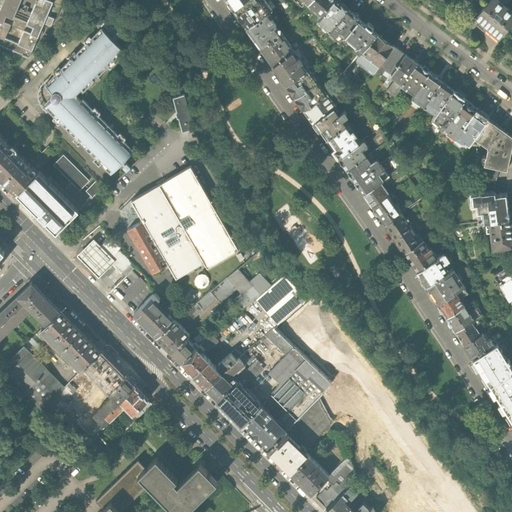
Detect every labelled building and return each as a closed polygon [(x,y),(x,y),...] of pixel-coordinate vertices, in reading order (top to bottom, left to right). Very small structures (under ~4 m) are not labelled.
[(0,0),(0,5),(1,6),(0,8),(0,44),(29,57),(44,23),(51,26),(54,19),(56,20),(61,6),(60,6),(62,0),(83,0),(86,1),(86,0),(36,0),(26,24),(13,18),(21,0),(0,0)] [(224,0),(235,14),(254,0),(224,0)] [(244,26),(266,11),(271,8),(267,2),(269,1),(268,0),(254,0),(235,14),(244,26)] [(306,0),(319,11),(329,0),(306,0)] [(316,14),(327,25),(347,5),(341,0),(329,0),(319,11),(316,14)] [(511,11),(498,0),(488,0),(475,16),(499,37),(511,22),(511,11)] [(338,26),(342,29),(357,14),(347,5),(327,25),(325,27),(332,32),(338,26)] [(257,45),(276,31),(271,24),(274,23),(266,11),(244,26),(257,45)] [(361,46),(376,29),(371,25),(373,23),(366,17),(364,20),(357,14),(342,29),(337,36),(343,41),(348,35),(361,46)] [(355,52),(375,67),(394,43),(376,29),(361,46),(355,52)] [(270,64),(291,50),(278,31),(276,31),(257,45),(270,64)] [(50,100),(44,107),(114,174),(122,166),(130,157),(73,102),(115,56),(121,50),(112,41),(103,32),(47,89),(50,94),(49,97),(50,100)] [(385,67),(389,70),(404,51),(394,43),(375,67),(373,69),(380,74),(385,67)] [(283,82),(306,66),(297,53),(294,54),(291,50),(270,64),(283,82)] [(394,91),(401,82),(417,60),(404,51),(389,70),(395,75),(386,86),(394,91)] [(412,90),(428,68),(417,60),(401,82),(412,90)] [(283,82),(292,94),(315,78),(306,66),(283,82)] [(410,92),(424,102),(442,78),(428,68),(412,90),(410,92)] [(292,94),(301,107),(324,91),(315,78),(292,94)] [(435,110),(454,87),(442,78),(424,102),(435,110)] [(430,116),(443,126),(465,97),(465,96),(454,87),(435,110),(430,116)] [(309,117),(333,101),(326,90),(324,91),(301,107),(309,117)] [(185,94),(174,97),(177,110),(177,112),(178,116),(179,117),(183,131),(195,127),(185,94)] [(446,130),(453,136),(476,106),(465,97),(443,126),(447,129),(446,130)] [(323,134),(345,119),(341,113),(344,110),(340,105),(337,106),(333,101),(309,117),(315,126),(317,124),(323,134)] [(474,133),(489,115),(476,106),(453,136),(460,140),(463,136),(468,140),(474,133)] [(511,132),(489,115),(474,133),(488,143),(485,160),(486,160),(499,164),(507,166),(511,143),(511,132)] [(335,153),(358,137),(345,119),(323,134),(331,145),(330,146),(335,153)] [(0,177),(5,182),(16,194),(38,173),(0,134),(0,177)] [(335,153),(343,165),(369,147),(361,135),(358,137),(335,153)] [(369,147),(343,165),(352,177),(377,159),(369,147)] [(62,157),(53,167),(79,194),(89,183),(62,157)] [(352,177),(360,189),(378,178),(387,172),(377,159),(352,177)] [(497,174),(499,164),(486,160),(483,173),(497,174)] [(141,215),(143,219),(167,262),(176,277),(204,261),(207,267),(239,249),(190,165),(132,199),(138,210),(136,211),(136,213),(137,216),(141,215)] [(16,194),(56,234),(79,211),(39,171),(38,173),(16,194)] [(494,184),(497,174),(483,173),(482,180),(494,184)] [(369,202),(386,191),(387,190),(378,178),(360,189),(369,202)] [(102,189),(95,183),(85,193),(92,199),(102,189)] [(505,187),(493,189),(492,185),(481,186),(481,185),(466,186),(467,201),(473,200),(475,217),(486,216),(507,214),(505,187)] [(369,202),(381,220),(398,209),(386,191),(369,202)] [(381,220),(400,249),(418,237),(399,208),(398,209),(381,220)] [(507,214),(486,216),(488,244),(511,241),(509,213),(507,214)] [(153,271),(167,262),(143,219),(128,227),(153,271)] [(400,249),(413,267),(435,253),(429,244),(426,245),(420,236),(418,237),(400,249)] [(132,263),(119,250),(121,248),(111,237),(100,248),(103,251),(111,258),(109,261),(112,264),(121,273),(121,272),(126,277),(134,269),(130,264),(132,263)] [(99,277),(104,272),(115,260),(94,239),(83,251),(78,256),(99,277)] [(443,249),(435,253),(413,267),(423,282),(446,268),(441,261),(448,257),(443,249)] [(511,294),(511,293),(511,260),(505,263),(504,260),(491,269),(508,297),(511,294)] [(423,282),(435,300),(463,283),(452,264),(446,268),(423,282)] [(238,268),(227,277),(237,288),(241,293),(252,283),(249,280),(238,268)] [(271,285),(259,272),(249,280),(252,283),(241,293),(237,288),(233,291),(237,296),(234,299),(243,308),(255,298),(271,285)] [(255,298),(278,324),(309,297),(283,275),(271,285),(255,298)] [(227,277),(185,312),(191,319),(216,298),(220,302),(233,291),(237,288),(227,277)] [(46,324),(60,311),(45,296),(32,282),(18,295),(31,308),(46,324)] [(435,300),(443,313),(463,301),(458,295),(467,289),(463,283),(435,300)] [(166,316),(154,304),(160,298),(155,292),(134,313),(156,336),(175,320),(169,314),(166,316)] [(18,295),(0,312),(0,316),(10,328),(31,308),(18,295)] [(463,301),(443,313),(452,328),(470,317),(480,311),(476,304),(467,309),(463,301)] [(50,340),(60,350),(80,331),(76,328),(60,311),(46,324),(41,329),(51,339),(50,340)] [(0,337),(10,328),(0,316),(0,337)] [(478,330),(470,317),(452,328),(460,341),(478,330)] [(175,320),(156,336),(171,351),(186,337),(189,334),(175,320)] [(294,346),(274,327),(265,335),(286,355),(294,346)] [(478,330),(460,341),(470,357),(490,344),(495,342),(501,338),(497,331),(486,338),(481,329),(478,330)] [(84,335),(80,331),(60,350),(71,361),(71,360),(82,370),(84,368),(100,352),(84,335)] [(171,351),(181,361),(208,338),(203,332),(194,339),(196,342),(193,344),(186,337),(171,351)] [(218,341),(213,334),(208,338),(181,361),(192,372),(193,374),(209,360),(208,358),(201,351),(204,349),(205,351),(206,350),(218,341)] [(270,348),(263,339),(257,343),(265,352),(270,348)] [(495,342),(470,357),(487,385),(511,370),(495,342)] [(294,346),(286,355),(269,372),(281,384),(271,394),(286,409),(277,419),(286,429),(317,398),(332,382),(294,346)] [(63,388),(23,347),(2,369),(42,409),(48,404),(64,388),(63,388)] [(239,358),(241,355),(235,349),(231,353),(237,359),(239,358)] [(84,368),(96,380),(112,364),(109,361),(100,352),(84,368)] [(209,360),(193,374),(206,386),(237,359),(231,353),(219,363),(219,364),(220,365),(218,368),(209,360)] [(249,358),(244,353),(241,355),(239,358),(243,363),(249,358)] [(206,386),(217,398),(232,382),(226,376),(228,374),(229,375),(230,375),(243,364),(243,363),(239,358),(237,359),(206,386)] [(256,361),(243,373),(251,381),(264,369),(256,361)] [(108,393),(109,391),(124,376),(123,375),(121,373),(112,364),(96,380),(105,389),(108,393)] [(511,370),(487,385),(504,413),(511,407),(511,370)] [(131,383),(124,376),(109,391),(115,397),(119,401),(134,386),(131,383)] [(242,423),(243,422),(260,405),(235,379),(232,382),(217,398),(242,423)] [(48,404),(55,411),(65,401),(77,389),(70,382),(63,388),(64,388),(48,404)] [(377,384),(339,410),(361,441),(357,444),(355,447),(400,511),(446,511),(447,511),(430,488),(423,493),(419,487),(440,473),(427,455),(394,434),(392,436),(385,432),(378,423),(378,424),(371,415),(390,402),(377,384)] [(134,386),(119,401),(99,421),(96,424),(102,430),(123,408),(122,407),(124,405),(141,423),(156,409),(141,393),(134,386)] [(113,399),(111,398),(93,415),(99,421),(119,401),(115,397),(113,399)] [(260,405),(243,422),(268,447),(285,431),(286,429),(277,419),(261,404),(260,405)] [(79,425),(87,433),(96,424),(99,421),(93,415),(91,413),(79,425)] [(77,424),(72,429),(77,433),(81,429),(77,424)] [(291,472),(309,455),(285,431),(268,447),(267,448),(291,472)] [(291,472),(311,493),(326,478),(329,475),(329,474),(309,455),(291,472)] [(319,500),(327,508),(351,484),(353,482),(358,477),(349,455),(329,474),(329,475),(326,478),(333,485),(336,482),(338,484),(337,485),(336,484),(324,496),(324,495),(319,500)] [(190,511),(190,508),(191,508),(217,482),(218,482),(211,475),(200,463),(178,484),(175,482),(178,479),(157,457),(146,467),(138,460),(96,501),(103,509),(99,511),(190,511)] [(330,511),(344,511),(350,506),(351,506),(344,499),(346,497),(348,499),(349,499),(357,491),(351,484),(327,508),(330,511)] [(366,511),(370,509),(364,502),(363,502),(356,509),(355,511),(350,506),(344,511),(366,511)]
